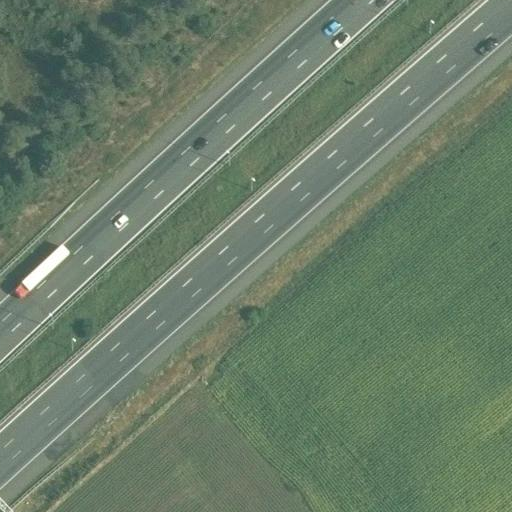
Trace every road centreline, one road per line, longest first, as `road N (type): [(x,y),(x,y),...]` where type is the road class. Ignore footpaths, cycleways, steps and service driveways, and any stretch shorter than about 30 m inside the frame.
road 1 (motorway): [(0,467),(511,15)]
road 2 (motorway): [(355,0),(0,326)]
